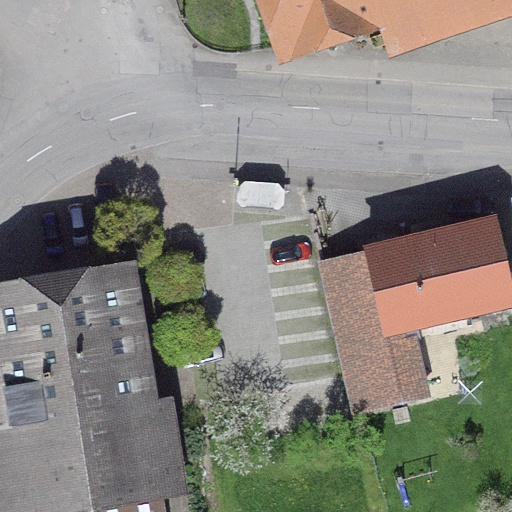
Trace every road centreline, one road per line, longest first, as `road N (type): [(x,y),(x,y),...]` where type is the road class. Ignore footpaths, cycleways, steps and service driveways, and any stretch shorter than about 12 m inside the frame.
road 1 (residential): [(160,103),(511,121)]
road 2 (residential): [(88,127),(0,6)]
